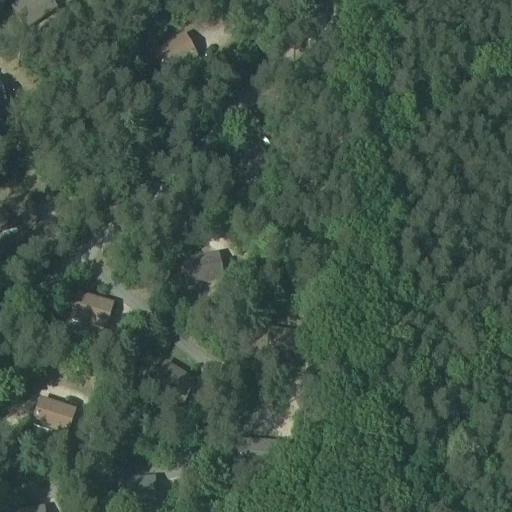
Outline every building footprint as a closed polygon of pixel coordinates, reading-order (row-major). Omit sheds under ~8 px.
[(47,0),(24,0),(9,11),(25,34),(57,13),(47,0)] [(150,54),(162,78),(196,61),(184,37),(150,54)] [(223,163),(237,187),(270,167),(255,143),(223,163)] [(0,206),(0,232),(0,234),(36,227),(30,200),(0,206)] [(181,263),(186,290),(223,283),(217,256),(181,263)] [(77,296),(68,323),(106,333),(113,307),(77,296)] [(270,331),(264,358),(302,365),(307,338),(270,331)] [(150,390),(181,409),(196,384),(164,365),(150,390)] [(40,401),(31,427),(69,439),(75,413),(40,401)] [(275,444),(238,443),(237,470),(274,473),(275,444)] [(116,483),(117,511),(157,508),(154,481),(116,483)]
